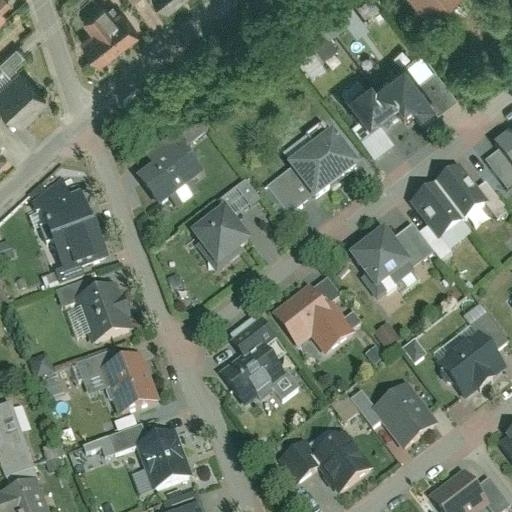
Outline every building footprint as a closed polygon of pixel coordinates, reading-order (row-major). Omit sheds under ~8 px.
[(0,0),(0,20),(16,7),(10,0),(0,0)] [(158,0),(168,12),(183,0),(158,0)] [(357,0),(354,3),(370,22),(380,13),(369,0),(357,0)] [(414,0),(423,11),(438,0),(414,0)] [(462,0),(459,0),(450,7),(458,19),(470,11),(462,0)] [(354,4),(326,25),(335,36),(350,25),(358,36),(371,27),(354,4)] [(84,44),(99,64),(142,33),(126,13),(116,20),(105,6),(85,21),(96,35),(84,44)] [(324,26),(309,38),(326,60),(341,48),(324,26)] [(398,60),(370,80),(366,75),(331,101),(362,141),(392,119),(396,123),(429,98),(436,108),(453,95),(432,67),(414,81),(398,60)] [(49,99),(20,67),(0,85),(0,102),(21,125),(49,99)] [(511,130),(489,148),(493,153),(480,163),(502,192),(511,184),(511,130)] [(283,169),(311,205),(356,171),(329,135),(283,169)] [(129,178),(152,209),(198,174),(175,144),(129,178)] [(0,161),(8,154),(0,145),(0,161)] [(463,171),(438,190),(466,228),(491,209),(463,171)] [(110,261),(86,196),(72,201),(67,187),(32,200),(37,213),(42,212),(48,230),(43,231),(49,247),(54,246),(65,277),(59,279),(64,292),(100,278),(95,266),(110,261)] [(441,247),(466,228),(438,190),(413,209),(441,247)] [(246,248),(218,210),(183,236),(212,274),(246,248)] [(389,233),(352,260),(366,279),(360,284),(377,307),(420,275),(389,233)] [(12,246),(0,249),(0,267),(16,263),(12,246)] [(312,288),(272,318),(298,353),(312,342),(328,363),(354,344),(312,288)] [(118,289),(76,304),(94,351),(136,336),(118,289)] [(388,329),(376,340),(391,356),(403,345),(388,329)] [(276,338),(221,379),(248,415),(303,374),(276,338)] [(506,374),(480,339),(436,373),(463,407),(506,374)] [(145,359),(104,375),(122,424),(163,409),(145,359)] [(373,417),(404,458),(439,432),(407,390),(373,417)] [(0,464),(7,483),(54,465),(31,403),(0,414),(0,464)] [(179,435),(137,451),(154,499),(197,483),(179,435)] [(312,465),(341,502),(373,477),(345,440),(312,465)] [(511,442),(498,453),(511,470),(511,442)] [(479,511),(488,506),(465,476),(430,503),(437,511),(479,511)] [(0,511),(49,511),(39,485),(0,500),(0,511)] [(166,511),(208,511),(207,508),(200,510),(196,499),(165,510),(166,511)]
